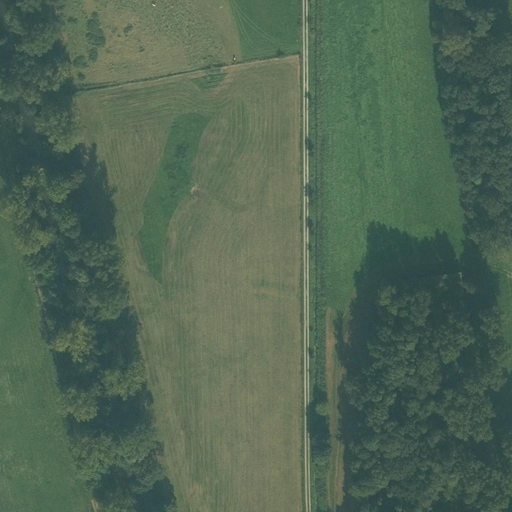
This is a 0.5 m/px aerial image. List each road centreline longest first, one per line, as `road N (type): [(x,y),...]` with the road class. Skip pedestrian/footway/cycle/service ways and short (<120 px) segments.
road 1 (track): [(305,0),(308,511)]
road 2 (track): [(97,511),(0,119)]
